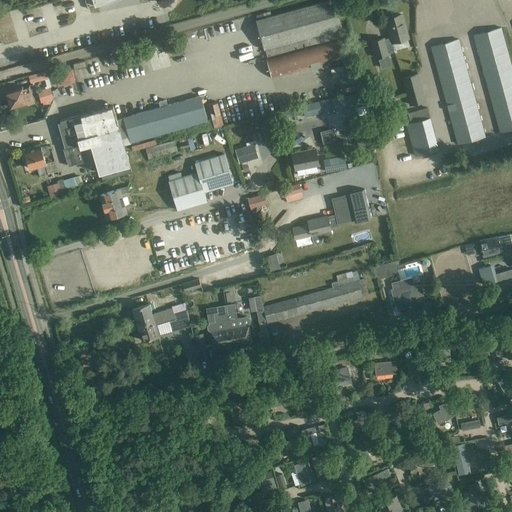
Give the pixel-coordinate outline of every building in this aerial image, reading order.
[(266,49),(340,28),(342,28),(334,0),(327,0),(256,19),(264,49),(266,49)] [(410,38),(403,12),(385,17),(387,26),(386,26),(389,37),(385,38),(385,36),(370,40),(375,58),(389,54),(389,53),(394,51),(392,43),(410,38)] [(511,64),(502,27),(473,34),(500,133),(511,129),(511,64)] [(342,36),(340,28),(266,49),(267,57),(266,57),(271,78),(348,57),(344,36),(342,36)] [(185,36),(165,41),(169,55),(189,49),(185,36)] [(459,38),(431,46),(457,144),(486,136),(459,38)] [(391,65),(389,58),(380,60),(382,68),(391,65)] [(84,60),(73,64),(75,69),(86,66),(84,60)] [(72,69),(55,74),(58,86),(64,84),(65,86),(68,85),(67,83),(75,81),(72,69)] [(46,71),(33,75),(29,76),(31,83),(48,78),(48,77),(46,71)] [(419,72),(402,77),(410,105),(426,100),(419,72)] [(49,79),(30,84),(32,92),(51,87),(49,79)] [(6,93),(10,107),(26,102),(23,95),(31,93),(29,85),(6,93)] [(51,87),(38,90),(41,102),(54,98),(51,87)] [(387,101),(396,99),(393,89),(385,91),(387,101)] [(358,103),(356,92),(332,97),(335,109),(358,103)] [(117,118),(123,138),(129,136),(131,143),(162,134),(208,121),(202,99),(204,98),(204,95),(201,96),(201,95),(168,104),(117,118)] [(327,110),(324,99),(302,104),(305,116),(327,110)] [(132,172),(122,138),(117,119),(113,106),(60,120),(60,122),(57,123),(62,140),(61,140),(68,166),(95,159),(99,173),(110,170),(111,172),(101,175),(103,180),(132,172)] [(420,119),(431,116),(428,107),(417,110),(420,119)] [(431,116),(420,119),(406,123),(415,155),(439,149),(431,116)] [(323,144),(335,141),(333,128),(320,131),(323,144)] [(133,150),(156,143),(155,139),(131,146),(133,150)] [(175,140),(146,148),(148,158),(177,150),(176,143),(175,140)] [(258,157),(255,146),(251,147),(250,145),(235,149),(239,163),(258,157)] [(27,161),(27,163),(27,166),(29,166),(29,168),(46,163),(43,155),(48,153),(46,146),(25,152),(27,161)] [(292,153),(295,169),(319,165),(316,149),(292,153)] [(224,154),(195,163),(198,172),(182,177),(180,172),(169,175),(178,210),(206,201),(203,192),(214,189),(233,183),(224,154)] [(324,159),(326,172),(347,168),(344,155),(324,159)] [(259,161),(239,164),(241,171),(260,168),(259,161)] [(33,177),(50,174),(49,168),(31,171),(33,177)] [(296,170),(297,177),(322,176),(322,169),(296,170)] [(243,176),(246,185),(251,183),(248,174),(243,176)] [(64,180),(67,191),(84,186),(80,175),(64,180)] [(61,192),(67,191),(64,180),(63,179),(57,181),(58,182),(61,192)] [(61,192),(58,182),(47,186),(50,196),(62,193),(61,192)] [(300,183),(283,188),(286,196),(302,191),(300,183)] [(128,186),(101,194),(108,217),(127,211),(121,193),(129,190),(128,186)] [(337,217),(328,219),(330,227),(339,225),(339,222),(374,214),(368,190),(332,198),(335,211),(336,211),(337,217)] [(250,209),(260,206),(267,204),(264,193),(248,198),(250,209)] [(303,203),(302,195),(290,196),(291,204),(303,203)] [(21,198),(23,204),(30,202),(29,196),(21,198)] [(330,227),(328,219),(328,216),(308,220),(309,224),(293,228),(296,238),(312,234),(313,239),(321,237),(332,235),(330,227)] [(180,237),(189,235),(187,226),(173,229),(174,236),(179,235),(180,237)] [(497,237),(479,241),(483,257),(501,253),(500,251),(511,248),(511,238),(511,235),(497,238),(497,237)] [(276,253),(262,257),(267,272),(280,267),(276,253)] [(387,262),(378,265),(374,266),(378,279),(399,273),(397,269),(395,261),(398,260),(398,259),(387,262)] [(493,264),(478,268),(483,285),(498,281),(493,264)] [(333,286),(263,306),(268,323),(363,296),(369,294),(367,288),(368,288),(367,284),(366,285),(364,278),(360,279),(359,275),(357,270),(352,272),(352,271),(336,276),(338,281),(332,283),(333,286)] [(413,277),(392,282),(394,289),(393,289),(394,295),(393,295),(395,304),(401,309),(416,305),(419,296),(424,295),(421,280),(414,282),(413,277)] [(183,283),(185,291),(201,286),(199,278),(183,283)] [(260,295),(255,295),(259,323),(266,322),(265,316),(263,307),(261,296),(260,295)] [(149,303),(133,308),(135,316),(137,316),(139,324),(162,317),(163,323),(169,321),(166,309),(155,312),(153,315),(152,313),(149,303)] [(234,304),(226,305),(232,345),(251,341),(248,324),(250,324),(251,322),(250,318),(249,317),(247,317),(247,315),(236,317),(235,310),(234,304)] [(232,345),(226,305),(217,307),(218,312),(214,313),(215,321),(209,322),(209,324),(208,324),(207,325),(208,329),(209,330),(210,330),(213,348),(232,345)] [(172,307),(166,309),(169,321),(176,319),(174,313),(172,308),(172,307)] [(174,313),(176,319),(176,320),(188,317),(186,310),(174,313)] [(162,317),(139,324),(141,331),(140,331),(143,340),(159,335),(156,325),(155,323),(159,324),(163,323),(162,317)] [(258,331),(259,338),(270,337),(269,329),(267,330),(260,331),(258,331)] [(206,348),(203,333),(195,334),(198,349),(206,348)] [(467,336),(456,337),(459,361),(470,359),(467,336)] [(485,340),(484,344),(484,354),(486,354),(486,356),(492,356),(495,356),(502,356),(503,344),(504,344),(504,340),(497,340),(485,340)] [(449,345),(432,347),(434,362),(450,361),(449,345)] [(421,353),(405,358),(410,374),(426,369),(421,353)] [(396,360),(375,362),(376,375),(397,373),(396,360)] [(347,371),(330,377),(335,390),(342,388),(341,383),(350,380),(347,371)] [(511,372),(508,375),(505,376),(498,380),(505,392),(511,388),(511,372)] [(263,396),(270,395),(267,382),(261,384),(263,396)] [(322,383),(303,388),(301,388),(304,398),(324,392),(322,383)] [(280,396),(278,397),(269,399),(271,407),(290,402),(286,385),(278,387),(280,396)] [(425,410),(430,407),(428,401),(422,404),(425,410)] [(449,418),(452,417),(453,417),(446,402),(439,405),(440,409),(433,413),(438,424),(449,418)] [(365,416),(365,417),(367,417),(364,408),(355,411),(357,419),(365,416)] [(412,412),(399,416),(403,427),(415,424),(412,412)] [(498,424),(507,422),(511,421),(511,413),(497,417),(498,424)] [(365,416),(357,419),(352,420),(356,432),(368,428),(365,417),(365,416)] [(462,430),(480,427),(480,423),(479,419),(460,423),(462,430)] [(315,450),(314,445),(310,433),(310,432),(316,430),(315,426),(301,429),(307,452),(315,450)] [(281,456),(288,454),(280,434),(273,436),(281,456)] [(359,462),(371,457),(378,454),(375,447),(368,451),(367,448),(376,444),(373,436),(352,445),(355,453),(359,462)] [(459,475),(470,472),(468,462),(466,450),(464,443),(452,446),(459,475)] [(437,446),(419,455),(425,467),(443,459),(437,446)] [(321,462),(320,458),(319,454),(312,457),(320,480),(327,477),(321,462)] [(285,465),(286,466),(295,487),(301,484),(296,471),(298,470),(296,466),(294,467),(292,462),(285,465)] [(390,474),(387,469),(387,468),(384,470),(364,479),(369,491),(378,487),(376,481),(379,480),(379,481),(382,480),(381,478),(387,476),(390,474)] [(257,475),(263,492),(276,489),(272,479),(274,479),(271,470),(257,475)] [(282,474),(276,476),(280,488),(286,486),(282,474)] [(447,478),(431,488),(437,498),(453,488),(447,478)] [(470,490),(464,492),(466,505),(477,503),(478,507),(485,506),(483,493),(477,494),(476,490),(480,489),(479,482),(468,484),(470,490)] [(234,484),(227,486),(229,494),(236,492),(234,484)] [(255,504),(264,501),(261,491),(252,494),(255,504)] [(327,511),(335,511),(331,495),(324,496),(327,511)] [(398,511),(400,511),(403,510),(397,496),(385,501),(388,507),(382,510),(382,511),(398,511)] [(265,502),(259,505),(261,511),(270,511),(282,508),(279,498),(265,502)] [(308,511),(307,507),(306,503),(305,500),(298,502),(300,511),(308,511)]
